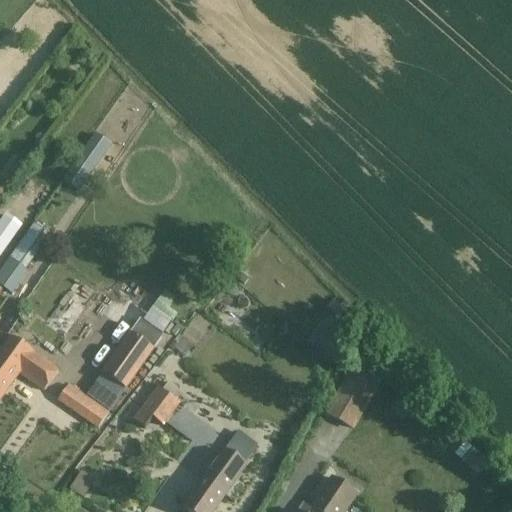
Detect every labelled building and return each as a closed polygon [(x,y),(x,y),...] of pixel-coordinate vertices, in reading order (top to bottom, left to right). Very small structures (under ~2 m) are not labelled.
[(110,147),(94,135),(71,167),(88,179),(110,147)] [(10,184),(18,173),(13,170),(5,181),(10,184)] [(0,200),(10,186),(0,179),(0,200)] [(0,259),(23,227),(6,216),(0,224),(0,259)] [(49,237),(33,225),(0,272),(0,295),(4,290),(11,294),(26,273),(25,272),(49,237)] [(239,272),(235,278),(244,286),(249,280),(239,272)] [(158,301),(168,309),(175,299),(165,291),(158,301)] [(131,335),(104,374),(127,390),(154,351),(164,336),(141,320),(131,335)] [(58,370),(11,338),(0,353),(0,399),(0,400),(19,372),(44,389),(58,370)] [(356,369),(331,413),(353,426),(378,381),(356,369)] [(109,414),(68,386),(57,403),(98,430),(109,414)] [(133,420),(145,429),(152,419),(164,428),(181,406),(157,388),(133,420)] [(488,464),(447,429),(437,441),(478,476),(488,464)] [(255,451),(236,436),(183,509),(185,511),(213,511),(246,468),(244,466),(255,451)] [(77,472),(68,489),(83,496),(91,479),(77,472)] [(311,511),(309,511),(348,511),(359,496),(332,477),(309,510),(311,511)]
